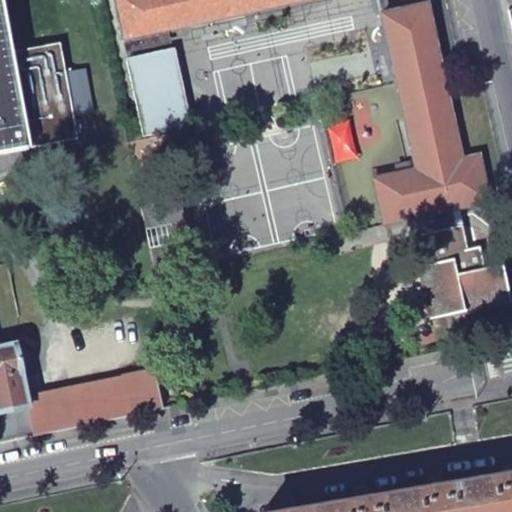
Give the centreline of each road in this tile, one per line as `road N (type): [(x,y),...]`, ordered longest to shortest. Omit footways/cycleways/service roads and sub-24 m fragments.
road 1 (tertiary): [(511,359),(409,392),(157,445)]
road 2 (tertiary): [(157,445),(0,477)]
